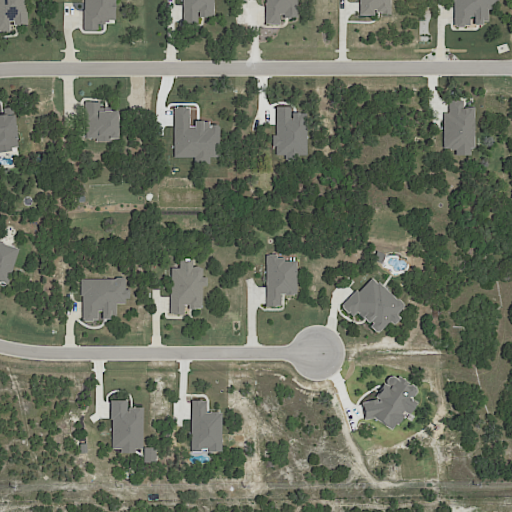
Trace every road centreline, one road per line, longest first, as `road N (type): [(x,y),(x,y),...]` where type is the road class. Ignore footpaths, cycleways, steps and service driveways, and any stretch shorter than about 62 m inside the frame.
road 1 (residential): [(0,66),(511,63)]
road 2 (residential): [(0,347),(314,351)]
